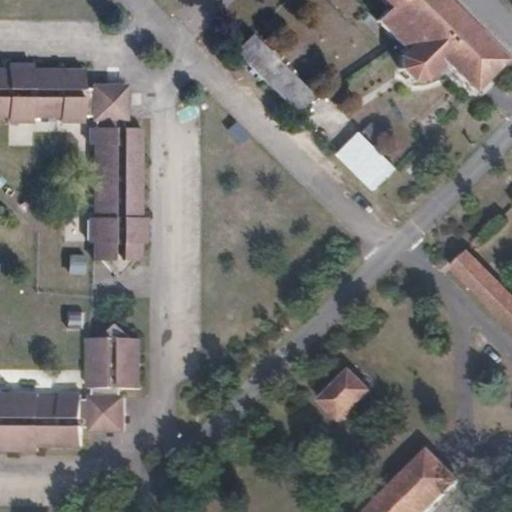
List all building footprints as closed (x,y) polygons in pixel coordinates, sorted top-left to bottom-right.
[(500,58),(442,0),(376,0),(383,6),(370,19),(399,47),(411,34),(437,60),(467,91),(500,58)] [(274,62),(246,34),(229,49),(259,78),(274,62)] [(437,60),(411,34),(399,47),(393,53),(394,68),(405,77),(420,78),(437,60)] [(306,94),(274,62),(259,78),(276,95),(289,110),(306,94)] [(136,215),(137,127),(118,126),(118,119),(123,119),(122,102),(115,101),(104,90),(103,83),(88,82),(88,88),(80,88),(80,70),(29,69),(29,64),(2,63),(2,69),(0,68),(0,119),(2,121),(28,121),(28,116),(55,116),(55,121),(79,121),(81,116),(83,115),(88,121),(88,127),(84,127),(84,144),(91,144),(90,216),(84,215),(83,243),(89,242),(90,260),(96,260),(103,266),(110,260),(118,259),(123,266),(129,260),(136,260),(136,243),(141,243),(142,216),(136,215)] [(122,102),(122,83),(103,83),(104,90),(115,101),(122,102)] [(389,168),(355,133),(333,154),(345,165),(367,187),(389,168)] [(502,288),(465,250),(448,268),(494,314),(511,297),(502,288)] [(68,273),(86,274),(87,255),(69,254),(68,273)] [(113,276),(123,266),(118,259),(110,260),(103,266),(113,276)] [(511,298),(511,297),(494,314),(511,332),(511,298)] [(97,432),(120,409),(120,397),(116,397),(116,389),(135,390),(135,356),(135,338),(127,338),(113,323),(97,339),(82,338),(83,390),(88,390),(88,396),(85,400),(78,399),(78,394),(56,393),(55,400),(36,399),(35,393),(9,393),(0,393),(0,451),(36,452),(35,445),(79,445),(78,428),(85,428),(85,431),(88,432),(97,432)] [(366,393),(345,372),(315,402),(336,423),(366,393)] [(120,431),(120,409),(97,432),(119,432),(120,431)] [(109,448),(109,433),(84,433),(84,447),(109,448)] [(362,511),(423,511),(455,481),(425,451),(362,511)]
